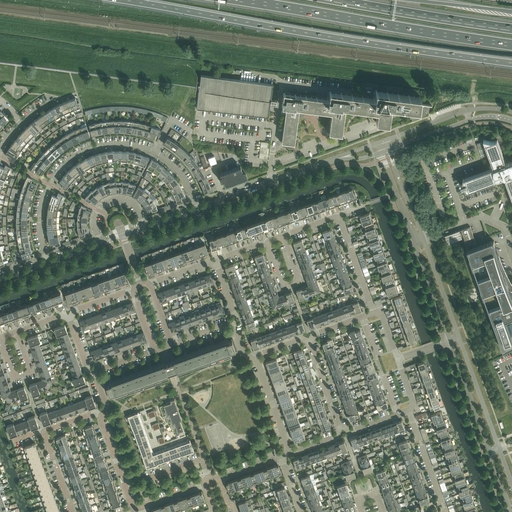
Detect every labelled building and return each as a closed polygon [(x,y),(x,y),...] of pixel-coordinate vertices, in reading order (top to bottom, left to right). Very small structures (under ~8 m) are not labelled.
[(271,99),(272,91),(273,84),(201,75),(196,108),(268,117),(270,108),(270,102),(276,103),(276,100),(271,99)] [(374,97),(373,111),(377,111),(376,122),(389,124),(391,106),(407,108),(411,118),(421,115),(422,114),(424,113),(425,112),(426,111),(427,109),(427,108),(428,106),(428,105),(431,105),(420,103),(420,101),(420,96),(375,90),(374,97)] [(345,107),(373,111),(374,97),(329,92),(328,99),(326,112),(331,112),(329,132),(342,134),(345,107)] [(326,112),(328,99),(283,93),(282,106),(286,107),(286,110),(285,111),(284,112),(284,113),(285,113),(285,114),(281,143),(294,144),(298,116),(299,108),(305,109),(326,112)] [(81,107),(79,102),(77,102),(75,97),(70,100),(70,99),(74,110),(79,108),(81,107)] [(74,110),(70,99),(65,102),(69,112),(74,110)] [(69,112),(65,102),(60,104),(59,104),(64,114),(66,113),(69,112)] [(64,114),(59,104),(55,107),(54,107),(60,116),(62,115),(64,114)] [(60,116),(54,107),(50,110),(49,110),(55,119),(57,118),(60,116)] [(55,119),(49,110),(45,113),(51,122),(53,121),(55,119)] [(51,122),(45,113),(40,116),(47,125),(49,123),(51,122)] [(47,125),(40,116),(36,119),(35,119),(42,128),(44,127),(47,125)] [(42,128),(35,119),(31,123),(38,131),(40,130),(42,128)] [(103,133),(101,122),(95,123),(97,134),(101,133),(103,133)] [(142,135),(145,124),(139,123),(139,122),(137,133),(139,134),(142,135)] [(38,131),(31,123),(27,127),(35,135),(36,133),(38,131)] [(97,134),(95,123),(89,125),(92,135),(95,134),(97,134)] [(148,136),(151,126),(146,124),(145,124),(142,135),(146,135),(148,136)] [(90,136),(86,125),(81,128),(80,127),(80,128),(84,138),(88,137),(90,136)] [(158,135),(160,129),(157,128),(152,126),(151,126),(148,136),(150,137),(153,138),(155,133),(158,135)] [(35,135),(27,127),(23,131),(31,139),(33,136),(35,135)] [(84,138),(80,128),(75,130),(74,130),(79,140),(80,140),(82,139),(84,138)] [(79,140),(74,130),(69,133),(74,143),(76,142),(79,140)] [(31,139),(23,131),(19,135),(27,142),(31,139)] [(74,143),(69,133),(64,136),(63,136),(69,146),(71,144),(74,143)] [(27,142),(19,135),(16,139),(15,139),(24,146),(25,145),(27,142)] [(69,146),(63,136),(58,140),(65,149),(66,147),(69,146)] [(172,149),(174,150),(179,144),(176,143),(174,141),(172,140),(169,138),(167,137),(163,143),(165,144),(168,146),(170,147),(172,149)] [(24,146),(15,139),(12,144),(21,151),(23,148),(24,146)] [(65,149),(58,140),(53,144),(60,152),(63,150),(65,149)] [(511,161),(506,163),(498,140),(493,142),(484,140),(494,168),(463,179),(463,180),(463,181),(463,182),(463,183),(463,185),(462,185),(463,188),(464,187),(465,188),(465,189),(466,190),(467,191),(468,191),(505,178),(511,197),(511,161)] [(268,148),(268,142),(261,142),(259,158),(268,159),(268,156),(269,148),(268,148)] [(21,151),(12,144),(9,149),(18,155),(19,153),(21,151)] [(60,152),(53,144),(48,148),(56,156),(60,152)] [(182,157),(184,159),(189,154),(187,152),(185,150),(183,148),(181,146),(179,144),(174,150),(176,152),(178,154),(180,155),(182,157)] [(56,156),(48,148),(44,153),(44,152),(44,153),(52,160),(54,158),(56,156)] [(15,158),(18,155),(9,149),(5,154),(10,156),(8,159),(14,161),(15,158)] [(133,163),(135,153),(128,152),(128,151),(127,161),(129,162),(131,162),(133,163)] [(108,162),(107,152),(100,153),(102,163),(103,163),(106,162),(108,162)] [(52,160),(44,153),(40,157),(39,157),(48,164),(49,163),(52,160)] [(102,163),(100,153),(93,156),(93,155),(96,165),(99,164),(101,163),(102,163)] [(139,164),(142,155),(135,153),(136,153),(135,153),(133,163),(135,163),(137,164),(139,164)] [(191,167),(192,169),(198,165),(197,162),(195,160),(193,158),(191,156),(189,154),(184,159),(186,161),(187,163),(189,165),(191,167)] [(96,165),(93,155),(86,158),(91,167),(96,165)] [(145,167),(149,158),(142,155),(139,164),(141,165),(144,166),(145,167)] [(217,162),(214,156),(208,158),(210,164),(217,162)] [(48,164),(39,157),(36,162),(44,169),(46,167),(48,164)] [(91,167),(86,158),(80,162),(85,171),(91,167)] [(153,171),(158,163),(152,159),(147,168),(149,169),(150,170),(153,171)] [(44,169),(36,162),(32,168),(30,170),(35,173),(37,171),(41,174),(42,172),(44,169)] [(85,171),(80,162),(74,166),(80,174),(82,173),(84,171),(85,171)] [(158,175),(164,167),(158,163),(153,171),(155,173),(156,173),(158,175)] [(9,171),(10,167),(5,164),(4,167),(0,165),(0,171),(7,175),(7,174),(9,171)] [(198,178),(199,180),(206,177),(205,174),(203,172),(202,169),(200,167),(198,165),(192,169),(194,171),(195,173),(197,176),(198,178)] [(80,174),(74,166),(69,171),(68,171),(76,178),(77,176),(78,176),(80,174)] [(244,172),(243,172),(240,166),(220,173),(220,176),(219,176),(221,181),(222,180),(224,185),(245,178),(246,177),(246,176),(246,175),(246,174),(246,173),(245,173),(244,172)] [(162,179),(169,172),(164,167),(158,175),(159,176),(161,178),(162,179)] [(76,178),(68,171),(64,176),(63,176),(71,183),(73,181),(75,179),(76,178)] [(166,184),(174,177),(169,172),(170,172),(169,172),(162,179),(164,181),(165,183),(166,184)] [(35,184),(31,182),(32,179),(27,176),(25,180),(23,186),(33,190),(35,184)] [(71,183),(63,176),(59,182),(63,185),(61,187),(66,190),(67,187),(68,186),(69,185),(70,184),(71,183)] [(170,189),(179,183),(174,178),(174,177),(166,184),(167,185),(169,187),(170,189)] [(207,179),(206,177),(199,180),(200,183),(202,185),(203,187),(204,190),(204,192),(212,190),(211,187),(210,184),(208,182),(207,179)] [(111,192),(109,182),(103,184),(107,194),(108,193),(109,193),(110,193),(111,192)] [(131,194),(135,185),(136,185),(129,183),(129,182),(126,193),(127,193),(129,194),(131,194)] [(182,189),(178,183),(179,183),(170,189),(171,191),(172,192),(173,194),(182,189)] [(107,194),(103,184),(97,187),(102,196),(103,196),(105,195),(107,194)] [(31,195),(33,190),(23,186),(21,192),(31,195)] [(138,198),(144,190),(139,187),(139,186),(133,195),(136,197),(138,198)] [(102,196),(97,187),(92,191),(91,191),(98,199),(99,198),(101,197),(102,196)] [(185,196),(182,190),(182,189),(173,194),(174,196),(175,198),(176,200),(177,202),(182,200),(181,198),(185,196)] [(353,200),(357,199),(355,193),(353,193),(352,189),(347,190),(352,206),(354,206),(353,201),(354,201),(353,200)] [(141,202),(149,195),(144,191),(145,190),(144,190),(138,198),(138,199),(140,200),(141,202)] [(352,206),(347,190),(341,192),(345,203),(348,202),(348,203),(349,203),(350,207),(352,206)] [(98,199),(91,191),(87,196),(84,199),(89,202),(91,200),(95,203),(96,202),(96,201),(97,200),(98,199)] [(30,201),(31,195),(21,192),(19,198),(30,201)] [(59,205),(61,199),(63,195),(58,192),(56,196),(52,195),(50,201),(49,201),(49,202),(59,205)] [(345,203),(341,192),(336,194),(342,210),(344,209),(342,205),(343,205),(343,204),(345,203)] [(342,210),(336,194),(331,196),(335,207),(337,206),(338,207),(339,207),(340,211),(342,210)] [(144,206),(153,200),(149,195),(141,202),(142,203),(143,204),(144,205),(144,206)] [(335,207),(331,196),(326,198),(332,214),(334,213),(332,209),(333,209),(333,207),(335,207)] [(28,206),(29,202),(30,201),(19,198),(18,204),(28,206)] [(332,214),(326,198),(321,200),(325,210),(327,209),(328,210),(329,210),(329,212),(330,214),(332,214)] [(156,206),(157,206),(153,200),(144,206),(145,207),(146,208),(146,209),(147,210),(151,209),(152,211),(154,210),(155,213),(161,211),(160,208),(157,209),(156,206)] [(325,210),(321,200),(316,201),(322,217),(324,217),(322,212),(323,212),(323,211),(325,210)] [(322,217),(316,201),(311,203),(315,214),(317,213),(317,214),(318,214),(320,218),(322,217)] [(59,207),(59,205),(49,202),(48,208),(48,209),(58,211),(58,208),(59,207)] [(315,214),(311,203),(306,205),(312,221),(313,220),(312,217),(312,216),(313,216),(312,215),(315,214)] [(89,213),(89,211),(85,210),(86,207),(81,205),(80,208),(79,207),(78,214),(88,216),(88,214),(89,213)] [(312,221),(306,205),(301,207),(305,217),(307,217),(307,218),(308,217),(310,222),(312,221)] [(305,217),(301,207),(296,209),(301,225),(303,224),(302,221),(302,220),(303,219),(302,218),(305,217)] [(57,213),(58,211),(48,209),(47,216),(57,217),(57,214),(57,213)] [(301,225),(296,209),(291,211),(294,221),(297,220),(297,221),(298,221),(300,225),(301,225)] [(294,221),(291,211),(286,212),(291,228),(293,228),(292,223),(293,223),(292,222),(294,221)] [(291,228),(286,212),(281,214),(284,225),(287,224),(287,225),(288,225),(289,229),(291,228)] [(372,218),(370,213),(359,216),(361,222),(372,218)] [(284,225),(281,214),(275,216),(281,232),(283,231),(282,229),(281,227),(282,227),(282,226),(284,225)] [(281,232),(275,216),(270,218),(274,228),(276,228),(277,229),(278,228),(278,230),(279,233),(281,232)] [(274,228),(270,218),(265,220),(271,236),(273,235),(271,231),(272,230),(272,229),(274,228)] [(374,224),(372,218),(361,222),(363,228),(374,224)] [(271,236),(265,220),(260,222),(264,232),(266,231),(267,232),(268,232),(269,236),(271,236)] [(264,232),(260,222),(255,223),(261,239),(263,239),(261,234),(262,234),(262,233),(264,232)] [(261,239),(255,223),(250,225),(254,236),(256,235),(257,236),(258,237),(259,240),(261,239)] [(376,230),(374,224),(363,228),(365,233),(376,230)] [(254,236),(250,225),(245,227),(251,243),(253,242),(252,239),(251,238),(252,238),(252,237),(254,236)] [(88,227),(88,226),(77,227),(79,234),(78,234),(80,237),(85,235),(84,232),(89,231),(88,230),(88,229),(88,227)] [(251,243),(245,227),(240,229),(244,239),(246,239),(246,240),(247,239),(249,244),(251,243)] [(476,242),(471,228),(467,229),(472,243),(476,242)] [(57,230),(57,229),(47,230),(48,237),(58,235),(57,233),(57,230)] [(244,239),(240,229),(235,231),(240,247),(242,246),(241,243),(241,242),(242,241),(241,240),(244,239)] [(334,234),(333,231),(332,231),(331,229),(322,232),(324,237),(334,234)] [(378,235),(376,230),(365,233),(367,239),(378,235)] [(240,247),(235,231),(230,233),(234,243),(236,242),(236,243),(237,243),(239,247),(240,247)] [(462,240),(459,231),(444,236),(447,246),(462,240)] [(234,243),(230,233),(225,234),(230,250),(232,250),(231,245),(232,245),(231,244),(234,243)] [(230,250),(225,234),(220,236),(223,247),(226,246),(226,247),(227,247),(228,251),(230,250)] [(335,239),(334,237),(335,237),(334,234),(324,237),(326,242),(335,239)] [(59,241),(58,235),(48,237),(50,244),(54,243),(55,246),(60,244),(59,241)] [(380,241),(378,235),(367,239),(369,245),(380,241)] [(223,247),(220,236),(214,238),(220,254),(222,253),(221,249),(222,249),(221,248),(223,247)] [(220,254),(214,238),(209,240),(211,244),(209,245),(212,251),(215,250),(216,251),(217,250),(217,252),(218,255),(220,254)] [(303,245),(302,239),(293,243),(294,245),(293,245),(294,248),(303,245)] [(337,244),(335,239),(326,242),(328,247),(337,244)] [(30,246),(29,240),(18,242),(19,248),(19,249),(30,246)] [(382,247),(380,241),(369,245),(371,250),(382,247)] [(506,279),(502,270),(500,263),(498,256),(496,248),(494,241),(468,250),(470,258),(468,258),(467,256),(467,257),(478,289),(480,293),(488,316),(489,316),(488,314),(490,313),(504,350),(511,346),(511,295),(510,290),(508,285),(506,279)] [(208,253),(205,243),(199,245),(203,257),(206,256),(205,254),(208,253)] [(338,249),(337,244),(328,247),(330,253),(338,249)] [(203,257),(199,245),(194,247),(197,257),(200,256),(201,258),(203,257)] [(305,250),(303,245),(294,248),(295,251),(296,251),(297,253),(305,250)] [(31,257),(29,252),(32,252),(30,246),(19,249),(22,258),(14,261),(15,264),(33,257),(31,257)] [(197,257),(194,247),(188,249),(192,261),(195,260),(194,258),(197,257)] [(384,252),(382,247),(371,250),(374,256),(384,252)] [(192,261),(188,249),(183,251),(186,261),(189,260),(190,261),(192,261)] [(341,254),(340,251),(339,252),(338,249),(330,253),(332,258),(341,254)] [(307,255),(305,250),(297,253),(298,258),(307,255)] [(186,261),(183,251),(178,253),(182,264),(184,263),(184,262),(186,261)] [(386,258),(384,252),(374,256),(376,262),(386,258)] [(182,264),(178,253),(172,255),(176,265),(179,264),(179,265),(182,264)] [(266,258),(265,255),(264,256),(263,253),(254,256),(256,262),(266,258)] [(342,260),(341,258),(342,257),(341,254),(332,258),(333,263),(342,260)] [(176,265),(172,255),(167,257),(171,268),(173,267),(173,266),(176,265)] [(309,260),(307,255),(298,258),(300,263),(309,260)] [(4,264),(3,261),(2,256),(0,256),(0,268),(14,264),(13,261),(4,264)] [(171,268),(167,257),(161,259),(165,269),(168,268),(168,269),(171,268)] [(267,264),(266,262),(267,261),(266,258),(256,262),(258,267),(267,264)] [(388,264),(386,258),(376,262),(378,267),(388,264)] [(165,269),(161,259),(156,261),(160,272),(163,271),(162,270),(165,269)] [(311,265),(309,260),(300,263),(302,268),(311,265)] [(345,265),(344,262),(343,262),(342,260),(333,263),(335,268),(345,265)] [(160,272),(156,261),(151,263),(154,273),(157,272),(158,273),(160,272)] [(154,273),(151,263),(144,265),(148,274),(148,275),(149,275),(149,276),(152,275),(151,274),(154,273)] [(235,269),(233,264),(225,267),(226,269),(225,270),(226,273),(235,269)] [(269,269),(267,264),(258,267),(260,272),(269,269)] [(390,269),(388,264),(378,267),(380,273),(390,269)] [(313,270),(311,265),(302,268),(304,273),(313,270)] [(346,270),(345,268),(346,268),(345,265),(335,268),(337,273),(346,270)] [(237,274),(235,269),(226,273),(227,276),(228,275),(229,277),(237,274)] [(262,277),(270,274),(269,269),(260,272),(262,277)] [(392,275),(390,269),(380,273),(382,279),(392,275)] [(314,275),(313,270),(304,273),(306,279),(314,275)] [(348,275),(346,270),(337,273),(339,278),(348,275)] [(129,282),(125,272),(119,274),(123,284),(125,283),(126,284),(129,283),(128,282),(129,282)] [(123,284),(119,274),(114,276),(118,287),(120,287),(120,285),(123,284)] [(214,283),(212,278),(211,274),(208,275),(205,276),(208,285),(214,283)] [(239,279),(237,274),(229,277),(230,283),(239,279)] [(272,279),(270,274),(262,277),(264,282),(272,279)] [(308,284),(316,280),(314,275),(306,279),(308,284)] [(350,280),(348,275),(339,278),(341,283),(350,280)] [(394,281),(392,275),(382,279),(384,284),(394,281)] [(118,287),(114,276),(108,278),(112,288),(115,287),(115,288),(118,287)] [(208,285),(205,276),(200,278),(203,287),(208,285)] [(112,288),(108,278),(103,280),(107,291),(110,290),(109,289),(112,288)] [(203,287),(200,278),(194,280),(198,289),(203,287)] [(241,285),(239,279),(230,283),(232,288),(241,285)] [(274,284),(272,279),(264,282),(265,287),(274,284)] [(107,291),(103,280),(98,282),(101,292),(104,291),(105,292),(107,291)] [(198,289),(194,280),(189,282),(193,290),(198,289)] [(320,291),(316,280),(308,284),(308,286),(320,291)] [(352,285),(351,282),(350,282),(350,280),(341,283),(343,288),(352,285)] [(396,286),(394,281),(384,284),(386,290),(396,286)] [(101,292),(98,282),(92,284),(96,295),(99,294),(98,293),(101,292)] [(193,290),(189,282),(184,284),(187,292),(193,290)] [(96,295),(92,284),(87,286),(90,296),(93,294),(94,296),(96,295)] [(187,292),(184,284),(179,285),(182,294),(187,292)] [(276,289),(274,284),(265,287),(267,292),(276,289)] [(182,294),(179,285),(174,287),(177,296),(182,294)] [(243,290),(241,285),(232,288),(233,290),(232,290),(233,293),(243,290)] [(353,290),(352,288),(353,288),(352,285),(343,288),(345,294),(353,290)] [(90,296),(87,286),(81,288),(85,299),(88,298),(87,297),(90,296)] [(320,291),(308,286),(306,287),(309,295),(320,291)] [(398,292),(396,286),(386,290),(388,296),(398,292)] [(177,296),(174,287),(169,289),(172,298),(177,296)] [(309,295),(306,287),(304,287),(301,288),(304,297),(309,295)] [(85,299),(81,288),(76,290),(80,299),(82,298),(83,300),(85,299)] [(304,297),(301,288),(298,289),(298,290),(296,290),(299,299),(304,297)] [(172,298),(169,289),(164,291),(167,300),(172,298)] [(278,294),(276,289),(267,292),(269,297),(278,294)] [(80,299),(76,290),(71,292),(75,303),(77,302),(77,300),(80,299)] [(245,295),(243,290),(233,293),(234,296),(235,296),(236,298),(245,295)] [(168,302),(167,300),(164,291),(161,292),(158,293),(159,297),(162,304),(168,302)] [(75,303),(71,292),(65,294),(68,303),(72,302),(72,304),(75,303)] [(294,301),(291,292),(289,293),(289,292),(286,293),(289,303),(294,301)] [(62,298),(60,293),(58,294),(58,293),(54,294),(60,310),(62,309),(61,305),(63,304),(62,302),(64,301),(62,298)] [(289,303),(286,293),(283,294),(283,295),(281,296),(284,304),(289,303)] [(60,310),(54,294),(51,295),(51,296),(49,297),(53,305),(54,305),(55,307),(57,306),(58,311),(60,310)] [(273,308),(279,297),(278,294),(269,297),(273,308)] [(246,300),(245,295),(236,298),(237,300),(236,300),(237,303),(246,300)] [(403,301),(401,295),(390,299),(392,305),(403,301)] [(53,305),(49,297),(48,298),(47,296),(44,298),(50,314),(51,313),(50,309),(52,308),(51,306),(53,305)] [(284,304),(281,296),(279,297),(273,308),(284,304)] [(50,314),(44,298),(40,299),(41,300),(39,301),(42,309),(43,309),(44,311),(46,310),(48,315),(50,314)] [(361,305),(359,299),(352,301),(352,303),(356,312),(356,313),(359,312),(359,311),(361,310),(359,305),(361,305)] [(42,309),(39,301),(37,302),(36,300),(33,302),(39,318),(41,317),(39,313),(41,312),(41,310),(42,309)] [(248,305),(246,300),(237,303),(238,306),(239,306),(240,308),(248,305)] [(405,307),(403,301),(392,305),(394,311),(405,307)] [(39,318),(33,302),(29,303),(30,304),(28,305),(31,313),(32,313),(33,315),(35,314),(37,318),(39,318)] [(136,311),(134,306),(133,302),(131,303),(130,303),(127,304),(130,313),(136,311)] [(224,313),(223,309),(220,302),(215,304),(219,315),(222,314),(223,313),(224,313)] [(353,314),(356,313),(356,312),(352,303),(347,305),(350,314),(353,313),(353,314)] [(31,313),(28,305),(26,305),(26,304),(22,305),(28,322),(30,321),(28,317),(31,316),(30,314),(31,313)] [(130,313),(127,304),(122,306),(125,315),(130,313)] [(219,315),(215,304),(209,306),(213,317),(219,315)] [(28,322),(22,305),(19,307),(19,308),(17,309),(20,317),(22,317),(23,319),(25,318),(26,322),(28,322)] [(250,310),(248,305),(240,308),(241,313),(250,310)] [(350,314),(347,305),(342,307),(345,316),(350,314)] [(125,315),(122,306),(117,308),(120,317),(125,315)] [(213,317),(209,306),(204,307),(205,310),(208,319),(213,317)] [(345,316),(342,307),(337,309),(340,317),(345,316)] [(407,312),(405,307),(394,311),(397,316),(407,312)] [(20,317),(17,309),(15,309),(15,308),(12,309),(17,326),(19,325),(18,321),(20,320),(19,318),(20,317)] [(120,317),(117,308),(112,310),(115,319),(120,317)] [(17,326),(12,309),(8,311),(8,312),(7,312),(10,321),(11,320),(12,323),(14,322),(15,326),(17,326)] [(203,320),(200,312),(199,309),(194,311),(198,322),(203,320)] [(340,317),(337,309),(332,311),(335,319),(335,320),(338,319),(338,318),(340,317)] [(115,319),(112,310),(106,312),(110,320),(115,319)] [(208,319),(205,310),(200,312),(203,320),(208,319)] [(252,315),(250,310),(241,313),(243,318),(252,315)] [(198,322),(194,311),(189,313),(190,315),(193,324),(198,322)] [(335,319),(332,311),(327,312),(330,321),(332,320),(332,321),(335,320),(335,319)] [(10,321),(7,312),(5,313),(4,312),(1,313),(7,329),(8,329),(7,324),(9,324),(8,321),(10,321)] [(110,320),(106,312),(101,313),(104,322),(110,320)] [(330,321),(327,312),(322,314),(325,323),(330,321)] [(409,318),(407,312),(397,316),(399,322),(409,318)] [(104,322),(101,313),(96,315),(99,324),(104,322)] [(325,323),(322,314),(317,316),(320,325),(325,323)] [(99,324),(96,315),(91,317),(94,326),(99,324)] [(190,315),(185,317),(188,326),(193,324),(190,315)] [(254,320),(252,315),(243,318),(244,320),(243,321),(244,324),(254,320)] [(320,325),(317,316),(312,318),(315,327),(318,326),(320,325)] [(94,326),(91,317),(86,319),(89,328),(94,326)] [(188,326),(185,317),(180,319),(183,328),(188,326)] [(315,327),(312,318),(306,320),(310,328),(312,328),(315,327)] [(411,324),(409,318),(399,322),(401,328),(411,324)] [(89,328),(86,319),(83,320),(81,321),(80,321),(81,323),(82,325),(81,325),(83,330),(89,328)] [(183,328),(180,319),(175,321),(178,330),(183,328)] [(256,326),(254,320),(244,324),(245,327),(246,326),(247,329),(256,326)] [(178,330),(175,321),(169,323),(171,328),(171,329),(172,332),(175,331),(178,330)] [(305,330),(302,322),(296,323),(300,333),(303,332),(303,331),(305,330)] [(300,333),(296,323),(291,325),(294,334),(297,333),(297,334),(300,333)] [(413,329),(411,324),(401,328),(403,333),(413,329)] [(67,332),(65,325),(54,328),(57,336),(58,335),(67,332)] [(294,334),(291,325),(286,327),(289,336),(294,334)] [(289,336),(286,327),(281,329),(284,338),(289,336)] [(284,338),(281,329),(276,331),(280,340),(283,339),(282,338),(284,338)] [(415,335),(413,329),(403,333),(405,339),(415,335)] [(362,335),(360,330),(355,331),(355,330),(349,332),(352,339),(362,335)] [(280,340),(276,331),(271,333),(274,341),(276,341),(280,340)] [(136,345),(141,343),(138,334),(137,332),(132,334),(132,336),(136,345)] [(146,339),(145,337),(143,332),(138,334),(141,343),(144,342),(146,341),(146,339)] [(274,341),(271,333),(266,334),(269,343),(274,341)] [(40,341),(38,335),(38,334),(27,338),(29,343),(26,345),(27,346),(40,341)] [(269,343),(266,334),(261,336),(264,345),(269,343)] [(364,340),(362,335),(352,339),(354,343),(364,340)] [(417,341),(415,335),(405,339),(407,346),(409,345),(409,344),(417,341)] [(71,341),(69,336),(60,339),(62,344),(71,341)] [(136,345),(132,336),(127,338),(131,347),(136,345)] [(264,345),(261,336),(256,338),(259,348),(262,346),(264,345)] [(131,347),(127,338),(122,340),(125,348),(131,347)] [(259,348),(256,338),(250,340),(254,349),(256,348),(256,349),(259,348)] [(334,345),(332,338),(327,340),(327,341),(322,343),(324,349),(334,345)] [(178,374),(231,354),(231,353),(237,351),(233,339),(228,340),(229,341),(228,341),(227,339),(197,350),(171,360),(175,371),(176,370),(178,374)] [(125,348),(122,340),(117,341),(120,350),(125,348)] [(366,345),(364,340),(354,343),(356,349),(366,345)] [(40,347),(38,342),(40,341),(27,346),(27,348),(30,347),(31,348),(31,350),(40,347)] [(120,350),(117,341),(112,343),(115,352),(120,350)] [(115,352),(112,343),(107,345),(110,354),(115,352)] [(110,354),(107,345),(102,347),(105,356),(110,354)] [(336,350),(334,345),(324,349),(326,354),(336,350)] [(367,350),(366,345),(356,349),(358,354),(367,350)] [(42,351),(40,347),(31,350),(33,353),(30,354),(30,356),(42,351)] [(105,356),(102,347),(97,349),(100,358),(105,356)] [(100,358),(97,349),(91,351),(93,356),(94,360),(97,359),(100,358)] [(305,355),(304,351),(303,352),(302,349),(293,352),(296,359),(305,355)] [(337,355),(336,350),(326,354),(328,359),(337,355)] [(369,355),(367,350),(358,354),(359,359),(369,355)] [(76,356),(74,351),(65,354),(67,359),(76,356)] [(307,362),(306,360),(307,359),(305,355),(296,359),(298,365),(307,362)] [(339,360),(337,355),(328,359),(329,364),(339,360)] [(371,360),(369,355),(359,359),(361,364),(371,360)] [(45,361),(44,356),(35,359),(36,363),(33,364),(34,365),(45,361)] [(278,364),(276,358),(266,362),(266,365),(267,368),(278,364)] [(169,360),(165,362),(169,373),(173,371),(175,371),(171,360),(169,360)] [(341,365),(339,360),(329,364),(331,369),(341,365)] [(373,365),(371,360),(361,364),(363,369),(373,365)] [(427,367),(424,361),(416,364),(415,363),(414,364),(416,371),(427,367)] [(115,396),(169,377),(168,373),(169,373),(165,362),(109,382),(109,384),(104,385),(108,397),(115,395),(115,396)] [(310,368),(309,365),(308,365),(307,362),(298,365),(301,372),(310,368)] [(280,370),(278,364),(267,368),(268,371),(269,371),(270,373),(280,370)] [(343,370),(341,365),(331,369),(333,374),(343,370)] [(375,370),(373,365),(363,369),(365,374),(375,370)] [(49,371),(47,366),(38,369),(40,372),(36,373),(37,375),(49,371)] [(429,373),(427,367),(416,371),(418,376),(429,373)] [(311,375),(310,373),(312,372),(310,368),(301,372),(303,379),(311,375)] [(282,375),(280,370),(270,373),(271,376),(270,376),(271,379),(282,375)] [(345,375),(343,370),(333,374),(335,379),(345,375)] [(377,375),(375,370),(365,374),(367,379),(377,375)] [(431,378),(429,373),(418,376),(420,382),(431,378)] [(52,381),(50,375),(42,378),(42,380),(51,384),(52,381)] [(85,382),(83,375),(74,378),(72,378),(74,385),(75,386),(85,382)] [(284,381),(282,375),(271,379),(272,382),(273,383),(273,382),(274,385),(284,381)] [(315,382),(314,378),(312,378),(311,375),(303,379),(305,385),(315,382)] [(347,381),(345,375),(335,379),(337,384),(347,381)] [(378,381),(377,375),(367,379),(369,384),(378,381)] [(433,384),(431,378),(420,382),(422,388),(433,384)] [(49,387),(51,384),(42,380),(41,381),(44,389),(49,387)] [(287,387),(284,381),(274,385),(275,387),(274,387),(274,388),(275,391),(287,387)] [(348,386),(347,381),(337,384),(339,389),(348,386)] [(380,386),(378,381),(369,384),(370,389),(380,386)] [(40,393),(36,382),(29,385),(33,395),(40,393)] [(316,389),(315,386),(316,385),(315,382),(305,385),(308,392),(316,389)] [(10,390),(9,388),(9,387),(12,386),(12,384),(0,388),(2,393),(10,390)] [(435,389),(433,384),(422,388),(424,393),(435,389)] [(350,391),(348,386),(339,389),(340,394),(350,391)] [(382,391),(380,386),(370,389),(372,394),(382,391)] [(28,397),(24,387),(17,389),(21,400),(28,397)] [(289,392),(287,387),(275,391),(277,393),(277,394),(278,396),(289,392)] [(21,400),(17,389),(13,391),(16,399),(20,398),(21,400)] [(320,395),(318,391),(317,391),(316,389),(308,392),(310,398),(320,395)] [(437,395),(435,389),(424,393),(426,399),(437,395)] [(7,400),(11,391),(10,390),(2,393),(3,398),(7,400)] [(16,399),(13,391),(11,391),(7,400),(10,401),(16,399)] [(352,396),(352,395),(350,391),(340,394),(342,399),(352,396)] [(384,396),(382,391),(372,394),(374,399),(384,396)] [(291,398),(289,392),(278,396),(279,398),(278,399),(279,402),(291,398)] [(96,406),(92,395),(85,398),(85,400),(88,408),(96,406)] [(321,402),(320,399),(321,399),(320,395),(310,398),(312,405),(321,402)] [(439,401),(437,395),(426,399),(428,404),(439,401)] [(354,401),(352,396),(342,399),(344,404),(354,401)] [(386,401),(384,396),(374,399),(376,404),(375,404),(376,405),(386,401)] [(293,403),(291,398),(279,402),(281,405),(282,407),(293,403)] [(182,420),(174,399),(170,400),(166,402),(167,404),(159,406),(163,416),(165,416),(168,425),(170,424),(174,434),(175,433),(177,438),(185,435),(180,421),(182,420)] [(84,410),(81,401),(76,403),(79,412),(84,410)] [(356,406),(354,401),(344,404),(346,409),(356,406)] [(388,406),(386,401),(376,405),(378,411),(383,409),(383,408),(388,406)] [(441,407),(439,401),(428,404),(430,410),(441,407)] [(324,408),(323,404),(322,405),(321,402),(312,405),(315,411),(324,408)] [(295,409),(293,403),(282,407),(283,410),(282,410),(283,410),(284,413),(295,409)] [(358,411),(356,406),(346,409),(348,415),(358,411)] [(326,415),(325,412),(326,412),(324,408),(315,411),(317,418),(326,415)] [(297,415),(295,409),(284,413),(285,416),(286,419),(297,415)] [(60,419),(57,410),(52,412),(55,420),(60,419)] [(50,422),(47,413),(47,411),(39,414),(43,424),(50,422)] [(360,417),(358,411),(348,415),(350,420),(355,418),(355,419),(360,417)] [(443,417),(441,411),(431,414),(433,420),(443,417)] [(152,454),(137,413),(138,413),(137,412),(136,413),(135,413),(130,415),(129,415),(127,416),(132,428),(143,458),(146,468),(152,466),(153,466),(157,464),(158,464),(158,463),(181,455),(194,451),(193,449),(193,448),(191,443),(191,442),(190,441),(154,454),(152,454)] [(299,420),(297,415),(286,419),(287,421),(286,421),(287,421),(288,424),(299,420)] [(329,421),(328,417),(327,418),(326,415),(317,418),(320,425),(329,421)] [(38,426),(35,416),(27,418),(28,420),(31,429),(38,426)] [(445,422),(443,417),(433,420),(435,426),(445,422)] [(301,426),(299,420),(288,424),(289,428),(290,430),(301,426)] [(406,429),(404,424),(403,425),(401,420),(399,421),(399,420),(396,421),(399,431),(406,429)] [(330,428),(329,425),(331,425),(329,421),(320,425),(322,431),(330,428)] [(399,431),(396,421),(393,422),(393,423),(391,424),(394,433),(399,431)] [(27,430),(24,422),(18,424),(21,432),(27,430)] [(447,428),(445,422),(435,426),(437,432),(447,428)] [(17,434),(14,425),(13,423),(6,426),(10,436),(17,434)] [(394,433),(391,424),(386,426),(389,435),(394,433)] [(95,430),(94,427),(93,427),(92,425),(87,426),(83,428),(83,430),(83,431),(84,434),(95,430)] [(303,432),(301,426),(290,430),(291,432),(291,433),(292,436),(303,432)] [(389,435),(386,426),(381,428),(384,436),(389,435)] [(384,436),(381,428),(379,428),(378,427),(375,428),(379,438),(384,436)] [(379,438),(375,428),(372,429),(373,431),(371,431),(374,440),(379,438)] [(449,434),(447,428),(437,432),(439,437),(449,434)] [(96,436),(95,434),(96,434),(95,430),(84,434),(85,437),(86,437),(87,439),(96,436)] [(374,440),(371,431),(366,433),(369,442),(374,440)] [(305,438),(303,432),(292,436),(293,439),(294,441),(305,438)] [(369,442),(366,433),(361,435),(364,444),(369,442)] [(68,441),(67,438),(66,438),(65,434),(58,437),(56,438),(57,441),(57,440),(58,442),(56,442),(57,445),(68,441)] [(451,439),(449,434),(439,437),(441,443),(451,439)] [(364,444),(361,435),(358,436),(358,435),(355,436),(359,446),(364,444)] [(99,441),(98,438),(97,438),(96,436),(87,439),(88,442),(87,442),(88,445),(99,441)] [(359,446),(355,436),(352,437),(353,438),(350,439),(352,443),(351,443),(352,448),(359,446)] [(453,445),(451,439),(441,443),(443,449),(453,445)] [(410,445),(409,442),(408,442),(407,440),(395,444),(397,449),(400,448),(410,445)] [(70,448),(69,445),(68,441),(57,445),(58,448),(60,448),(60,449),(61,451),(70,448)] [(100,447),(99,445),(100,445),(99,441),(88,445),(89,449),(90,448),(91,451),(100,447)] [(348,449),(347,445),(345,445),(344,441),(341,442),(341,441),(338,442),(342,452),(348,449)] [(342,452),(338,442),(335,443),(336,444),(334,445),(337,453),(342,452)] [(37,449),(36,446),(35,443),(32,444),(24,447),(25,450),(26,453),(37,449)] [(337,453),(334,445),(328,447),(332,455),(337,453)] [(411,450),(410,448),(411,447),(410,445),(400,448),(402,453),(411,450)] [(455,450),(453,445),(443,449),(445,454),(455,450)] [(103,453),(102,449),(101,449),(100,447),(91,451),(92,453),(91,453),(92,457),(103,453)] [(332,455),(328,447),(323,448),(326,457),(332,455)] [(39,454),(38,451),(37,448),(37,449),(26,453),(27,456),(28,458),(39,454)] [(73,454),(71,451),(70,448),(61,451),(62,454),(62,453),(63,455),(61,455),(62,458),(73,454)] [(326,457),(323,448),(321,449),(321,448),(318,449),(321,459),(326,457)] [(321,459),(318,449),(315,450),(315,451),(313,452),(316,461),(321,459)] [(413,455),(411,450),(402,453),(404,458),(413,455)] [(457,456),(455,450),(445,454),(447,460),(457,456)] [(316,461),(313,452),(308,454),(311,463),(316,461)] [(104,459),(103,456),(104,456),(103,453),(92,457),(93,460),(94,460),(95,462),(104,459)] [(41,459),(40,457),(40,456),(39,454),(28,458),(29,461),(29,463),(41,459)] [(75,461),(74,458),(73,454),(62,458),(63,461),(65,461),(65,462),(65,464),(75,461)] [(311,463),(308,454),(303,456),(306,464),(311,463)] [(369,459),(367,454),(358,457),(360,463),(369,459)] [(306,464),(303,456),(301,456),(300,455),(298,456),(301,466),(306,464)] [(414,460),(413,455),(404,458),(406,463),(414,460)] [(301,466),(298,456),(295,457),(295,459),(293,459),(294,464),(293,464),(295,469),(301,466)] [(459,462),(457,456),(447,460),(449,465),(459,462)] [(42,465),(42,462),(41,459),(29,463),(30,464),(31,466),(31,467),(31,469),(42,465)] [(107,464),(106,460),(105,461),(104,459),(95,462),(96,464),(95,464),(96,468),(107,464)] [(371,465),(369,459),(360,463),(362,468),(371,465)] [(352,466),(350,460),(341,464),(343,469),(352,466)] [(417,465),(416,462),(415,462),(414,460),(406,463),(407,469),(417,465)] [(77,467),(76,464),(75,461),(65,464),(66,467),(67,466),(67,468),(65,468),(67,471),(77,467)] [(461,467),(459,462),(449,465),(451,471),(461,467)] [(44,470),(43,467),(44,467),(43,464),(42,465),(31,469),(32,469),(33,472),(33,474),(44,470)] [(108,470),(108,468),(108,467),(107,464),(96,468),(97,471),(98,471),(99,473),(108,470)] [(281,471),(278,465),(276,465),(276,464),(271,466),(274,475),(278,474),(279,476),(282,475),(281,471)] [(373,471),(371,465),(362,468),(364,473),(368,471),(369,472),(373,471)] [(418,470),(417,468),(418,468),(417,465),(407,469),(409,474),(418,470)] [(274,475),(271,466),(266,468),(267,469),(265,469),(269,480),(272,479),(271,476),(274,475)] [(353,471),(352,466),(343,469),(345,474),(353,471)] [(79,474),(78,471),(79,471),(77,467),(67,471),(68,474),(69,474),(70,475),(69,475),(70,477),(79,474)] [(463,473),(461,467),(451,471),(453,477),(463,473)] [(269,480),(265,469),(263,470),(263,469),(258,471),(261,480),(265,479),(266,481),(269,480)] [(386,474),(384,469),(376,472),(377,474),(375,475),(376,478),(386,474)] [(46,475),(45,473),(46,472),(45,470),(44,470),(33,474),(34,474),(35,477),(35,479),(46,475)] [(111,475),(110,472),(109,472),(108,470),(99,473),(100,475),(99,476),(100,479),(111,475)] [(421,475),(420,472),(419,473),(418,470),(409,474),(411,479),(421,475)] [(261,480),(258,471),(253,472),(254,473),(252,474),(256,485),(259,483),(258,481),(261,480)] [(355,476),(353,471),(345,474),(347,480),(351,479),(351,478),(355,476)] [(465,479),(463,473),(453,477),(455,482),(465,479)] [(82,480),(81,477),(80,477),(79,474),(70,477),(71,480),(71,479),(72,480),(70,481),(71,484),(82,480)] [(256,485),(252,474),(250,475),(250,474),(245,475),(248,484),(252,483),(253,486),(256,485)] [(388,479),(386,474),(376,478),(377,481),(379,480),(379,482),(388,479)] [(48,481),(47,478),(48,478),(47,475),(46,475),(35,479),(35,480),(36,480),(37,483),(36,483),(37,485),(48,481)] [(112,481),(112,479),(111,475),(100,479),(101,483),(102,482),(103,484),(112,481)] [(248,484),(245,475),(241,477),(241,478),(239,479),(243,489),(246,488),(245,486),(248,484)] [(311,480),(310,475),(301,478),(302,480),(300,481),(302,484),(311,480)] [(422,481),(421,478),(422,478),(421,475),(411,479),(413,484),(422,481)] [(243,489),(239,479),(237,479),(237,478),(232,480),(235,489),(239,488),(240,490),(243,489)] [(390,484),(388,479),(379,482),(381,488),(390,484)] [(468,484),(465,479),(455,482),(457,488),(468,484)] [(84,487),(83,484),(82,480),(71,484),(72,487),(74,486),(74,488),(75,490),(84,487)] [(235,489),(232,480),(228,482),(228,483),(226,483),(228,490),(229,494),(233,493),(232,490),(235,489)] [(313,485),(311,480),(302,484),(303,487),(304,486),(304,488),(313,485)] [(50,486),(49,483),(50,483),(49,481),(48,481),(37,485),(38,485),(39,488),(38,488),(39,490),(50,486)] [(115,487),(114,483),(113,483),(112,481),(103,484),(104,487),(103,487),(104,490),(115,487)] [(424,486),(422,481),(413,484),(415,489),(424,486)] [(349,488),(348,485),(346,485),(346,483),(337,486),(339,491),(349,488)] [(392,489),(390,484),(381,488),(383,493),(392,489)] [(470,490),(468,484),(457,488),(459,494),(470,490)] [(315,490),(313,485),(304,488),(306,493),(315,490)] [(52,491),(51,489),(52,489),(51,486),(50,486),(39,490),(40,490),(41,493),(40,493),(41,495),(52,491)] [(286,492),(285,488),(284,486),(273,490),(275,496),(286,492)] [(425,491),(424,486),(415,489),(417,494),(425,491)] [(87,493),(85,490),(84,487),(75,490),(76,493),(76,492),(77,493),(75,494),(76,497),(87,493)] [(116,492),(116,490),(115,487),(104,490),(105,494),(106,494),(107,496),(116,492)] [(349,493),(349,491),(350,491),(349,488),(339,491),(341,496),(349,493)] [(394,495),(392,489),(383,493),(384,495),(383,495),(384,498),(394,495)] [(317,495),(315,490),(306,493),(308,499),(317,495)] [(472,496),(470,490),(459,494),(461,499),(472,496)] [(54,497),(53,494),(54,494),(53,491),(52,491),(41,495),(41,496),(43,499),(42,499),(43,501),(54,497)] [(428,495),(427,493),(426,493),(425,491),(417,494),(418,499),(428,495)] [(119,498),(118,494),(117,495),(116,492),(107,496),(108,498),(107,498),(108,502),(119,498)] [(204,499),(202,492),(200,493),(199,492),(195,494),(198,503),(201,501),(202,504),(206,502),(204,499)] [(288,497),(287,496),(288,496),(286,492),(275,496),(277,501),(288,497)] [(89,500),(88,497),(87,493),(76,497),(77,500),(79,499),(79,501),(79,503),(89,500)] [(351,498),(349,493),(341,496),(342,502),(351,498)] [(198,503),(195,494),(190,495),(190,496),(189,497),(192,507),(195,506),(194,504),(198,503)] [(319,500),(317,495),(308,499),(309,501),(308,501),(309,504),(319,500)] [(395,500),(394,495),(384,498),(385,501),(386,501),(387,503),(395,500)] [(429,501),(428,499),(429,498),(428,495),(418,499),(420,504),(429,501)] [(474,501),(472,496),(461,499),(463,505),(474,501)] [(56,502),(55,499),(56,499),(55,497),(54,497),(43,501),(44,504),(45,506),(56,502)] [(192,507),(189,497),(187,498),(186,497),(182,498),(185,507),(188,506),(189,508),(192,507)] [(290,503),(289,499),(288,499),(288,497),(277,501),(279,507),(290,503)] [(121,504),(120,502),(120,501),(119,498),(108,502),(109,505),(110,505),(111,508),(116,506),(121,504)] [(185,507),(182,498),(177,500),(177,501),(176,502),(179,511),(182,511),(181,509),(185,507)] [(353,503),(352,500),(351,498),(342,502),(344,507),(353,503)] [(251,504),(249,499),(238,503),(239,504),(239,505),(240,509),(251,504)] [(396,500),(395,500),(387,503),(389,508),(397,505),(397,504),(398,504),(399,503),(398,500),(397,499),(396,500)] [(91,506),(90,503),(89,500),(79,503),(80,506),(81,505),(81,507),(79,507),(81,510),(91,506)] [(321,506),(319,500),(309,504),(310,507),(311,506),(312,509),(321,506)] [(179,511),(176,502),(174,502),(173,501),(169,503),(171,511),(172,511),(175,511),(179,511)] [(476,507),(474,501),(463,505),(465,511),(476,507)] [(58,508),(57,505),(58,505),(57,502),(56,502),(45,506),(45,507),(45,506),(46,509),(47,511),(58,508)] [(171,511),(169,503),(164,505),(164,506),(163,506),(164,511),(171,511)] [(292,508),(291,507),(292,507),(290,503),(279,507),(281,511),(292,508)] [(356,508),(355,505),(354,506),(353,503),(344,507),(346,511),(356,508)]
